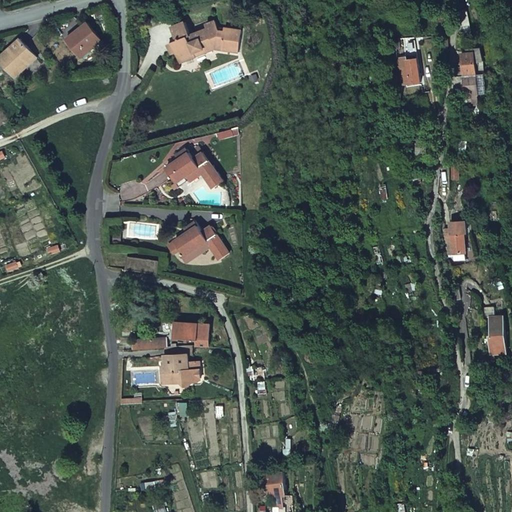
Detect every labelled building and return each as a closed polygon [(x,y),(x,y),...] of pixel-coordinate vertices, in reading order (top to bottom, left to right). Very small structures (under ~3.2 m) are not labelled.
[(181,63),(217,49),(240,52),(243,30),(226,28),(225,32),(220,31),(219,27),(216,21),(207,25),(208,29),(192,36),(186,23),(173,28),(178,41),(173,43),(176,49),(173,50),(175,54),(178,53),(181,63)] [(103,42),(88,23),(67,39),(82,58),(103,42)] [(38,58),(21,39),(0,57),(0,60),(16,78),(38,58)] [(416,52),(401,54),(405,81),(420,78),(416,52)] [(474,54),(461,55),(463,70),(457,70),(458,77),(463,76),(476,75),(476,71),(474,54)] [(476,75),(478,94),(485,93),(483,74),(476,75)] [(478,94),(476,75),(463,76),(464,81),(460,82),(460,96),(467,95),(468,105),(479,104),(478,94)] [(406,137),(407,157),(417,157),(427,158),(426,138),(406,137)] [(188,148),(172,163),(190,185),(206,173),(214,183),(224,174),(202,147),(193,154),(188,148)] [(406,156),(406,172),(417,173),(417,157),(407,157),(406,156)] [(442,234),(443,242),(446,241),(447,255),(448,255),(466,253),(464,234),(467,233),(466,221),(450,222),(451,229),(443,229),(442,234)] [(177,239),(189,257),(212,242),(222,257),(232,251),(214,223),(205,229),(201,223),(177,239)] [(160,261),(128,257),(126,270),(158,274),(160,261)] [(492,338),(490,338),(491,355),(507,353),(504,316),(490,317),(492,338)] [(176,339),(198,341),(198,346),(206,346),(207,340),(207,325),(177,323),(176,339)] [(168,339),(149,341),(150,349),(165,347),(169,347),(168,339)] [(149,341),(134,342),(135,350),(150,349),(149,341)] [(165,347),(166,367),(166,372),(169,372),(169,383),(185,382),(192,382),(198,381),(201,378),(200,361),(189,361),(189,354),(194,354),(193,346),(169,347),(165,347)] [(261,474),(262,489),(272,489),(273,497),(277,497),(277,505),(289,505),(289,499),(287,499),(284,473),(270,474),(261,474)]
